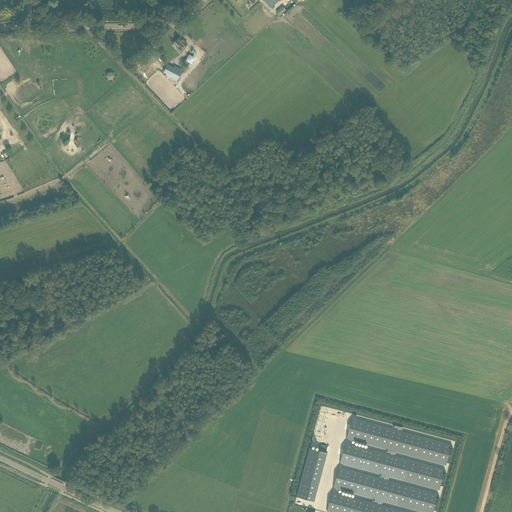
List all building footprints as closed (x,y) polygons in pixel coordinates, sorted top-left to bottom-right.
[(280,15),(287,10),(284,6),(276,11),(280,15)] [(175,41),(179,45),(176,48),(179,51),(187,44),(179,37),(175,41)] [(180,76),(171,72),(172,71),(169,69),(165,76),(176,82),(180,76)] [(320,410),(314,435),(322,437),(328,412),(320,410)] [(349,433),(348,437),(447,464),(448,462),(450,462),(454,447),(452,447),(453,444),(357,417),(358,414),(355,413),(354,417),(354,416),(349,433)] [(342,457),(341,461),(440,489),(441,485),(444,485),(447,473),(445,473),(446,469),(350,442),(351,439),(348,438),(347,442),(347,441),(342,458),(342,457)] [(310,449),(297,498),(314,503),(327,454),(310,449)] [(335,482),(334,486),(427,511),(433,511),(434,510),(437,510),(440,498),(438,498),(439,494),(343,467),(344,464),(341,463),(340,466),(336,483),(335,482)] [(329,507),(327,511),(329,511),(408,511),(336,492),(337,489),(334,488),(334,491),(333,491),(329,507)]
